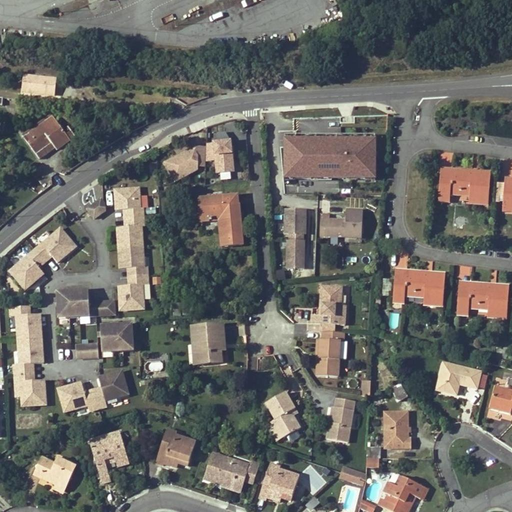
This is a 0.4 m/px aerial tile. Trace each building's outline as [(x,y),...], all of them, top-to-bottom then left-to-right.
[(179,16),(208,5),(205,0),(180,0),(174,2),(179,16)] [(57,78),(24,75),(22,93),(55,96),(57,78)] [(64,79),(57,78),(55,96),(62,96),(64,79)] [(51,142),(57,150),(70,141),(53,118),(25,139),(35,153),(51,142)] [(283,181),(377,181),(377,140),(283,140),(283,181)] [(206,144),(206,147),(206,162),(215,161),(217,175),(235,173),(231,142),(206,144)] [(194,147),(164,163),(175,184),(198,171),(199,167),(205,168),(206,162),(206,147),(194,147)] [(439,164),(452,165),(453,152),(439,152),(439,164)] [(477,176),(477,175),(491,176),(491,172),(442,168),(441,173),(460,174),(460,172),(472,173),(472,176),(476,177),(477,176)] [(477,175),(477,176),(476,177),(472,176),(472,173),(460,172),(460,174),(441,173),(439,199),(451,200),(451,197),(452,192),(462,193),(462,190),(471,191),(470,199),(470,201),(489,203),(491,176),(477,175)] [(503,209),(511,209),(511,183),(505,183),(503,209)] [(138,190),(112,192),(112,213),(120,212),(124,212),(125,229),(121,229),(113,230),(116,271),(124,271),(128,270),(129,288),(125,288),(118,288),(120,313),(144,311),(142,287),(148,287),(146,268),(143,269),(140,229),(143,228),(142,210),(139,210),(138,190)] [(452,192),(451,197),(470,199),(471,191),(462,190),(462,193),(452,192)] [(237,205),(237,196),(222,197),(214,198),(200,199),(201,222),(218,220),(221,246),(242,244),(238,205),(237,205)] [(108,210),(99,198),(86,207),(94,220),(108,210)] [(288,241),(304,241),(304,235),(307,235),(307,210),(284,210),(284,235),(288,235),(288,241)] [(321,237),(361,238),(362,211),(347,211),(346,221),(330,221),(329,215),(322,215),(321,237)] [(61,230),(11,274),(27,292),(46,276),(40,270),(53,259),(58,265),(77,249),(61,230)] [(304,241),(288,241),(286,241),(286,271),(305,271),(305,241),(304,241)] [(407,251),(397,251),(396,266),(407,267),(407,251)] [(446,278),(446,274),(396,270),(395,274),(414,276),(415,273),(427,275),(426,278),(431,278),(431,276),(446,278)] [(424,300),(424,303),(444,304),(446,278),(431,276),(431,278),(426,278),(427,275),(415,273),(414,276),(395,274),(393,301),(405,301),(405,298),(405,294),(417,295),(417,291),(425,292),(424,300)] [(491,290),(491,286),(479,285),(479,288),(459,287),(457,314),(469,314),(469,310),(469,306),(481,307),(481,303),(488,304),(488,312),(487,316),(508,317),(509,290),(495,289),(495,290),(491,290)] [(341,287),(319,287),(318,305),(321,305),(320,315),(312,314),(312,323),(320,323),(335,324),(345,324),(345,305),(340,305),(341,287)] [(405,294),(405,298),(424,300),(425,292),(417,291),(417,295),(405,294)] [(88,293),(57,295),(58,321),(115,317),(114,303),(89,305),(88,293)] [(174,317),(188,316),(187,302),(173,304),(174,317)] [(469,306),(469,310),(488,312),(488,304),(481,303),(481,307),(469,306)] [(27,308),(10,309),(11,319),(17,318),(18,342),(19,366),(14,366),(15,384),(20,384),(22,408),(46,407),(44,382),(37,382),(33,383),(32,365),(36,365),(43,365),(41,316),(31,317),(28,317),(27,308)] [(398,328),(399,314),(390,313),(389,327),(398,328)] [(335,324),(320,323),(320,331),(324,331),(335,331),(335,324)] [(225,343),(223,325),(190,327),(192,347),(200,346),(202,364),(223,362),(222,350),(221,344),(225,343)] [(131,327),(100,329),(102,355),(133,353),(131,327)] [(341,339),(344,339),(345,331),(335,331),(324,331),(324,339),(322,339),(321,358),(319,358),(319,375),(341,375),(341,339)] [(202,364),(200,346),(192,347),(193,365),(202,364)] [(98,348),(75,350),(76,362),(99,361),(98,348)] [(458,384),(477,389),(481,372),(444,362),(436,389),(456,394),(458,384)] [(83,386),(60,394),(67,417),(90,410),(92,415),(109,409),(107,404),(130,397),(123,374),(100,381),(103,392),(87,397),(83,386)] [(370,396),(370,382),(363,381),(362,395),(370,396)] [(400,385),(392,388),(397,399),(405,395),(400,385)] [(511,409),(511,392),(496,388),(490,409),(510,414),(511,409)] [(285,392),(266,404),(274,420),(270,423),(274,431),(278,429),(283,438),(300,428),(293,416),(290,411),(294,409),(285,392)] [(354,402),(336,399),(335,408),(332,424),(329,423),(327,439),(348,442),(353,413),(354,402)] [(411,436),(409,436),(409,413),(386,413),(386,448),(412,448),(411,436)] [(278,429),(274,431),(272,433),(277,442),(283,438),(278,429)] [(120,432),(90,441),(102,484),(111,481),(106,464),(105,461),(114,458),(115,462),(116,468),(129,464),(120,432)] [(196,441),(176,435),(175,437),(165,433),(155,463),(162,466),(164,463),(173,466),(176,455),(180,456),(178,463),(188,466),(196,441)] [(367,467),(379,468),(380,447),(367,447),(367,467)] [(232,460),(213,453),(206,475),(223,481),(221,485),(239,491),(243,480),(252,483),(257,468),(249,465),(248,469),(231,463),(232,460)] [(65,489),(75,466),(57,458),(55,463),(42,457),(34,475),(40,478),(41,477),(48,480),(47,481),(55,485),(65,489)] [(231,463),(248,469),(249,465),(232,460),(231,463)] [(280,467),(270,464),(267,471),(277,474),(279,470),(280,467)] [(362,474),(343,467),(341,472),(361,479),(362,474)] [(298,476),(279,470),(277,474),(267,471),(259,498),(266,500),(267,497),(276,500),(279,490),(283,491),(281,496),(291,500),(298,476)] [(365,480),(361,479),(341,472),(340,477),(363,485),(365,480)] [(221,485),(223,481),(206,475),(204,479),(221,485)] [(408,511),(415,497),(420,499),(425,488),(402,477),(397,487),(394,485),(388,483),(378,504),(393,511),(408,511)] [(63,494),(65,489),(55,485),(53,489),(63,494)] [(428,490),(425,488),(420,499),(423,500),(428,490)] [(312,511),(321,504),(316,497),(306,504),(312,511)] [(371,511),(374,507),(361,500),(359,508),(367,511),(371,511)]
